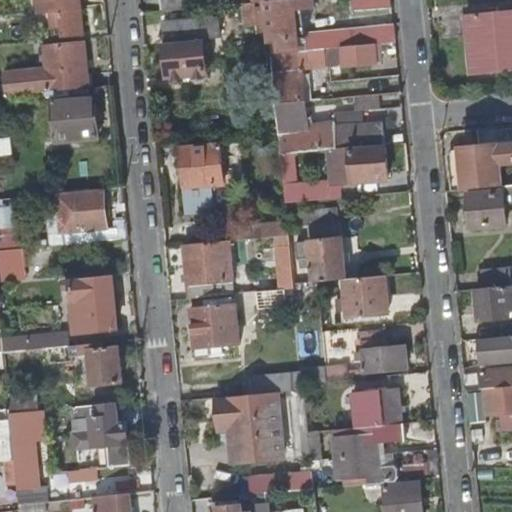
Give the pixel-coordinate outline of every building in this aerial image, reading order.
[(79,36),(76,0),(35,0),(37,15),(50,14),(52,38),(79,36)] [(190,0),(160,0),(161,12),(191,9),(190,0)] [(300,0),(265,3),(268,33),(270,57),(298,55),(298,44),(306,43),(304,13),(316,12),(314,0),(300,0)] [(393,0),(353,0),(354,8),(394,7),(393,0)] [(248,5),(239,6),(241,28),(255,28),(256,33),(268,33),(265,3),(248,5)] [(511,11),(468,15),(472,71),(511,67),(511,11)] [(216,21),(161,27),(167,80),(191,78),(193,85),(201,85),(205,82),(205,76),(207,77),(205,43),(218,42),(216,21)] [(319,38),(320,53),(335,52),(376,48),(396,46),(394,30),(319,38)] [(6,73),(8,95),(53,91),(85,89),(87,89),(84,47),(45,49),(46,70),(6,73)] [(378,67),(376,48),(335,52),(337,70),(378,67)] [(338,70),(337,70),(335,52),(320,53),(311,54),(312,62),(331,61),(332,70),(338,70)] [(299,72),(298,55),(270,57),(275,106),(304,103),(301,72),(299,72)] [(86,98),(85,89),(53,91),(54,101),(50,102),(53,141),(96,138),(93,98),(86,98)] [(323,151),(321,132),(307,133),(304,103),(275,106),(278,134),(280,155),(318,152),(323,151)] [(336,131),(321,132),(323,151),(338,150),(336,131)] [(351,148),(385,145),(384,132),(350,135),(351,148)] [(450,157),(452,188),(505,184),(504,163),(511,162),(511,144),(452,149),(450,157)] [(388,179),(385,145),(351,148),(354,182),(388,179)] [(218,149),(179,152),(182,192),(207,189),(222,188),(221,178),(218,149)] [(280,155),(281,168),(319,165),(318,152),(280,155)] [(310,187),(283,189),(284,202),(310,200),(310,187)] [(207,189),(182,192),(184,216),(209,214),(207,189)] [(49,245),(114,240),(114,228),(104,228),(101,190),(57,193),(58,214),(47,215),(49,245)] [(508,224),(506,201),(506,192),(470,195),(472,227),(508,224)] [(0,206),(0,236),(19,233),(15,204),(0,206)] [(261,225),(262,238),(288,236),(286,223),(261,225)] [(312,259),(314,282),(318,282),(344,280),(347,280),(341,225),(309,227),(310,243),(297,244),(298,260),(312,259)] [(233,294),(228,242),(184,247),(189,299),(233,294)] [(0,265),(22,264),(21,247),(0,248),(0,265)] [(481,269),(482,288),(511,286),(510,267),(481,269)] [(110,275),(63,277),(63,285),(69,285),(74,327),(115,325),(110,275)] [(383,315),(379,277),(347,280),(344,280),(348,318),(383,315)] [(511,286),(482,288),(477,288),(479,318),(511,316),(511,286)] [(293,289),(255,292),(257,307),(294,304),(293,289)] [(205,308),(190,309),(193,351),(219,349),(239,347),(234,305),(230,306),(230,301),(205,303),(205,308)] [(26,333),(28,348),(40,347),(72,345),(71,331),(26,333)] [(364,333),(365,346),(381,345),(380,332),(364,333)] [(488,391),(511,389),(511,336),(482,339),(484,363),(511,360),(511,372),(484,375),(485,391),(488,391)] [(101,348),(101,343),(72,345),(40,347),(41,354),(49,354),(49,362),(70,360),(70,355),(89,354),(91,384),(120,382),(118,348),(101,348)] [(381,345),(365,346),(365,353),(353,354),(353,362),(365,361),(367,376),(409,372),(406,351),(389,352),(389,344),(381,345)] [(3,354),(5,365),(19,364),(18,349),(3,350),(3,354)] [(219,349),(193,351),(194,362),(220,361),(219,349)] [(348,368),(326,370),(328,384),(361,380),(360,373),(348,373),(348,368)] [(303,371),(303,375),(304,386),(328,384),(326,370),(326,369),(303,371)] [(304,386),(303,375),(251,379),(252,396),(265,395),(304,391),(304,386)] [(511,389),(488,391),(489,416),(501,416),(503,430),(511,429),(511,389)] [(34,391),(7,393),(9,411),(26,410),(36,409),(34,391)] [(358,431),(385,428),(382,394),(355,396),(358,431)] [(229,430),(230,442),(232,464),(270,461),(265,395),(252,396),(217,399),(220,430),(229,430)] [(117,423),(116,404),(72,407),(76,448),(105,447),(107,468),(127,466),(124,423),(117,423)] [(14,454),(30,453),(26,410),(9,411),(14,454)] [(0,411),(0,461),(4,462),(14,461),(14,454),(9,411),(0,411)] [(391,430),(391,427),(385,428),(358,431),(357,438),(335,441),(336,459),(380,455),(380,444),(400,442),(400,430),(391,430)] [(221,442),(230,442),(229,430),(220,430),(221,442)] [(310,462),(321,461),(319,435),(308,436),(310,462)] [(33,480),(30,453),(14,454),(14,461),(17,481),(33,480)] [(381,470),(380,455),(336,459),(321,461),(310,462),(313,491),(324,489),(322,467),(325,467),(325,470),(337,469),(338,482),(346,481),(346,487),(396,483),(394,469),(381,470)] [(6,487),(17,487),(17,481),(14,461),(4,462),(6,487)] [(44,486),(17,488),(19,504),(46,502),(44,486)] [(422,511),(421,486),(385,489),(387,511),(422,511)] [(129,511),(128,495),(94,498),(94,511),(129,511)] [(250,507),(249,496),(240,497),(240,508),(211,511),(210,511),(266,511),(266,506),(250,507)] [(83,506),(83,499),(70,500),(70,510),(75,510),(75,506),(83,506)]
